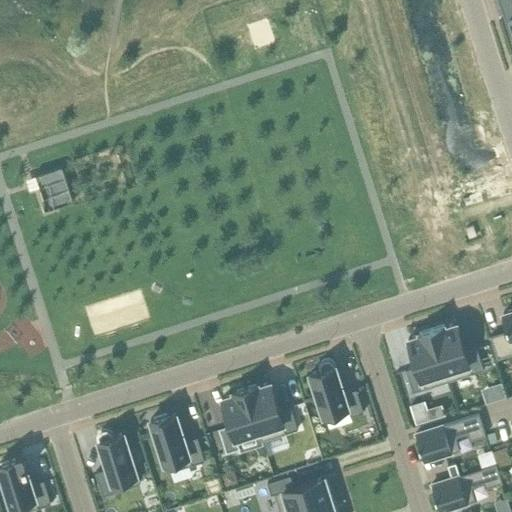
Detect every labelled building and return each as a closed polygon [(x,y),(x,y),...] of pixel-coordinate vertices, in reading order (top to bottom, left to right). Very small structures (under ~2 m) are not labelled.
[(511,18),(503,22),(511,50),(511,18)] [(62,165),(34,174),(45,209),(74,200),(62,165)] [(41,197),(36,181),(28,184),(33,200),(41,197)] [(509,329),(490,335),(496,352),(498,358),(511,353),(511,308),(504,311),(509,329)] [(444,324),(432,328),(448,380),(472,373),(484,369),(477,346),(465,350),(456,322),(445,326),(444,324)] [(417,365),(406,369),(413,391),(448,380),(432,328),(419,332),(420,334),(409,337),(417,365)] [(320,365),(320,367),(321,370),(310,373),(324,414),(348,406),(351,415),(364,412),(356,389),(344,392),(335,363),(334,362),(333,360),(331,359),(330,358),(328,358),(326,358),(324,359),(322,360),(321,361),(320,363),(320,365)] [(258,383),(246,387),(260,430),(259,431),(260,436),(262,440),(280,434),(298,428),(291,405),(279,409),(270,381),(259,385),(258,383)] [(503,382),(495,385),(500,398),(507,396),(503,382)] [(231,424),(220,428),(227,451),(239,447),(236,438),(248,434),(259,431),(260,430),(246,387),(233,391),(234,393),(223,397),(224,400),(231,424)] [(503,443),(511,440),(511,431),(505,405),(494,409),(503,443)] [(426,411),(414,415),(417,423),(429,419),(426,411)] [(153,418),(151,419),(167,471),(204,460),(197,437),(185,440),(176,413),(170,415),(169,413),(167,414),(166,413),(153,417),(153,418)] [(458,419),(416,433),(420,446),(425,460),(460,449),(456,436),(468,432),(469,436),(470,439),(486,434),(479,413),(458,419)] [(108,468),(96,472),(99,481),(103,494),(140,483),(124,432),(114,435),(113,434),(113,433),(113,432),(112,431),(111,431),(111,430),(110,430),(110,429),(109,429),(108,429),(107,428),(106,428),(105,429),(104,429),(103,429),(102,429),(102,430),(101,430),(101,431),(100,431),(100,432),(99,432),(99,433),(98,434),(98,435),(98,436),(98,437),(98,438),(99,439),(99,440),(101,447),(108,468)] [(23,456),(0,463),(0,470),(11,506),(13,511),(21,511),(44,505),(51,502),(50,499),(44,480),(32,483),(27,470),(28,469),(27,464),(26,465),(23,456)] [(452,477),(432,483),(441,511),(468,502),(464,489),(484,483),(485,487),(503,482),(497,463),(479,468),(460,474),(459,474),(452,477)] [(456,463),(448,465),(452,477),(459,474),(456,463)] [(290,474),(268,482),(271,494),(274,493),(276,497),(280,511),(295,511),(332,500),(332,498),(326,478),(325,478),(325,476),(308,482),(294,486),(290,474)] [(335,511),(333,503),(332,500),(295,511),(335,511)]
